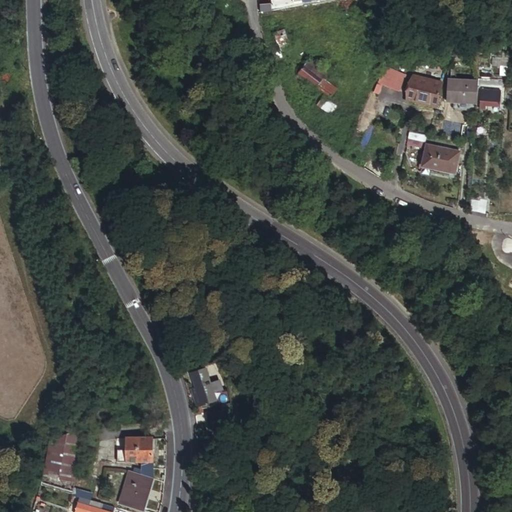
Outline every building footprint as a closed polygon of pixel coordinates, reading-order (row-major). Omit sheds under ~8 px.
[(316,18),(313,12),(307,16),(310,22),(316,18)] [(285,41),(280,28),(271,32),(275,45),(285,41)] [(325,72),(320,68),(308,58),(303,64),(321,77),(325,72)] [(410,70),(413,64),(405,61),(403,67),(410,70)] [(393,88),(399,72),(380,63),(370,89),(374,91),(378,81),(393,88)] [(315,85),(321,77),(303,64),(298,71),(315,85)] [(495,98),(495,81),(481,80),(482,72),(472,72),(472,81),(472,88),(474,88),(473,92),(473,111),(481,111),(481,105),(479,105),(479,97),(495,98)] [(433,106),(439,80),(410,73),(404,98),(433,106)] [(341,92),(321,77),(315,85),(322,91),(335,100),(341,92)] [(472,88),(472,81),(444,80),(443,102),(471,103),(472,88)] [(335,100),(322,91),(315,100),(327,110),(335,100)] [(495,106),(495,98),(479,97),(479,105),(481,105),(495,106)] [(450,135),(451,118),(443,117),(442,135),(450,135)] [(424,146),(457,153),(458,150),(428,143),(430,136),(413,133),(410,145),(424,148),(424,146)] [(420,167),(452,174),(457,153),(424,146),(424,148),(420,167)] [(484,213),(484,199),(477,199),(477,201),(469,201),(469,213),(484,213)] [(209,390),(218,387),(215,378),(206,381),(201,368),(187,373),(190,380),(189,381),(191,388),(188,389),(190,393),(193,392),(195,399),(197,399),(199,403),(208,400),(212,398),(209,390)] [(219,417),(216,408),(204,412),(207,421),(219,417)] [(73,487),(88,425),(51,436),(40,485),(70,494),(82,497),(84,491),(73,487)] [(154,468),(153,437),(127,437),(126,448),(118,448),(118,460),(126,460),(128,461),(143,461),(143,468),(154,468)] [(145,510),(155,478),(154,468),(143,468),(144,474),(132,470),(121,502),(145,510)] [(82,511),(79,511),(82,497),(70,494),(69,497),(77,500),(74,511),(82,511)] [(111,511),(112,511),(100,509),(101,503),(89,499),(82,497),(79,511),(82,511),(111,511)] [(112,511),(113,506),(101,503),(100,509),(112,511)]
